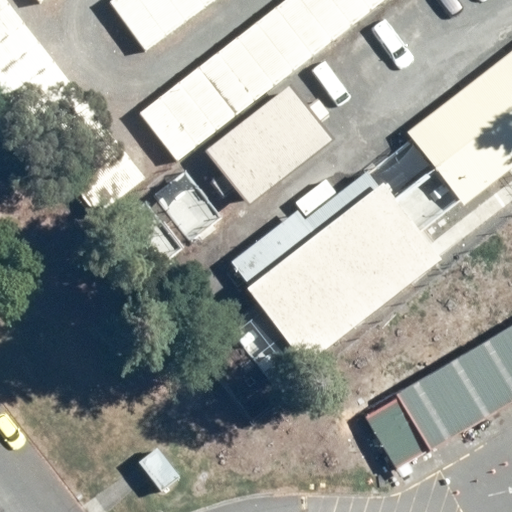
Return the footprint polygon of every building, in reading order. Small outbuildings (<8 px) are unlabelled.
[(108,1),(107,0),(6,0),(0,5),(0,29),(27,64),(108,1)] [(193,148),(277,82),(380,0),(280,0),(97,144),(135,192),(192,147),(193,148)] [(511,54),(225,267),(296,363),(511,203),(511,54)] [(277,82),(193,148),(241,209),(325,143),(277,82)] [(511,399),(511,315),(352,410),(389,473),(511,399)]
